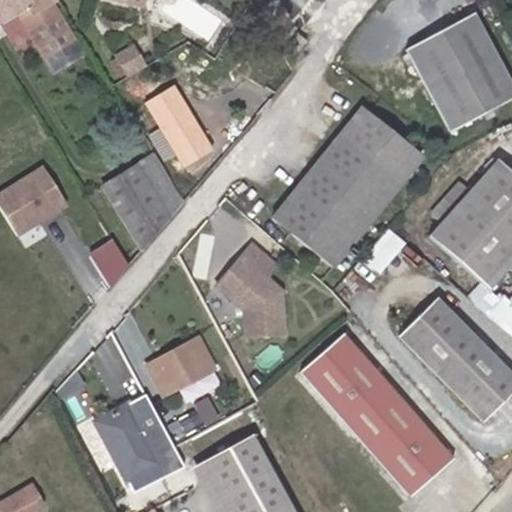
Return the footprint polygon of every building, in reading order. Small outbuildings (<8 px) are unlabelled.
[(0,0),(0,20),(14,12),(25,5),(30,13),(52,1),(51,0),(0,0)] [(85,55),(52,1),(30,13),(25,5),(14,12),(52,75),(85,55)] [(511,98),(511,87),(472,13),(404,50),(449,132),(511,98)] [(293,56),(305,41),(297,34),(285,48),(293,56)] [(144,64),(133,45),(115,56),(125,75),(144,64)] [(203,136),(180,99),(152,116),(174,154),(174,153),(203,136)] [(392,191),(420,157),(360,108),(271,219),(331,267),(379,208),(392,191)] [(150,134),(145,125),(140,128),(145,137),(150,134)] [(181,165),(209,148),(203,136),(174,153),(181,165)] [(180,204),(151,156),(138,165),(170,218),(180,204)] [(511,261),(511,174),(496,160),(470,190),(441,221),(428,236),(487,290),(511,261)] [(170,218),(138,165),(102,186),(140,250),(170,218)] [(0,192),(0,209),(16,235),(66,204),(41,166),(0,192)] [(441,221),(470,190),(462,184),(434,215),(441,221)] [(406,203),(392,191),(379,208),(393,218),(406,203)] [(380,270),(406,241),(391,228),(365,257),(380,270)] [(127,265),(112,241),(89,256),(109,287),(127,265)] [(250,246),(215,286),(242,309),(245,336),(283,333),(279,291),(265,278),(275,267),(250,246)] [(318,267),(310,260),(304,268),(311,274),(318,267)] [(511,391),(511,377),(434,299),(397,335),(482,421),(511,391)] [(452,459),(342,333),(299,371),(335,412),(358,440),(408,497),(452,459)] [(211,364),(197,338),(146,366),(162,395),(175,389),(173,384),(211,364)] [(175,389),(213,369),(211,364),(173,384),(175,389)] [(128,412),(98,428),(129,485),(158,469),(128,412)] [(293,511),(251,435),(201,463),(227,511),(293,511)] [(30,511),(41,505),(30,485),(0,502),(0,511),(30,511)]
